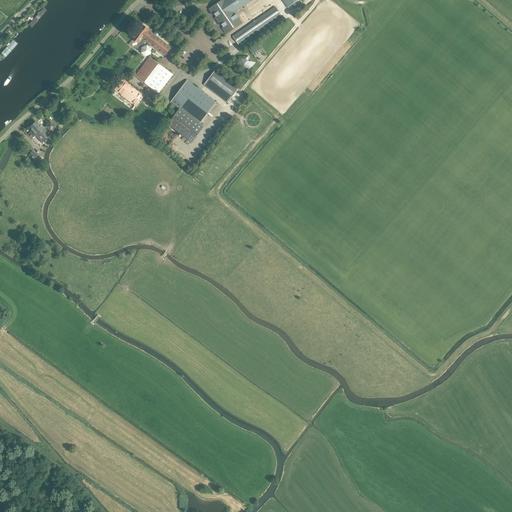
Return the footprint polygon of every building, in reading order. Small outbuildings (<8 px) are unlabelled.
[(242,23),(234,12),(251,0),(282,0),(288,7),(298,0),(223,0),(211,9),(228,33),(242,23)] [(276,7),(234,37),(239,44),(281,15),(276,7)] [(50,11),(46,8),(31,25),(36,29),(50,11)] [(149,30),(143,25),(133,39),(138,43),(139,42),(142,44),(145,40),(165,56),(171,47),(149,30)] [(21,46),(16,41),(3,55),(8,59),(21,46)] [(251,50),(254,56),(263,50),(259,44),(251,50)] [(142,47),(141,53),(146,56),(151,54),(152,48),(147,45),(142,47)] [(248,56),(238,57),(239,62),(242,63),(245,71),(253,63),(248,63),(248,56)] [(173,75),(152,59),(138,77),(159,93),(173,75)] [(215,71),(204,85),(227,102),(238,89),(215,71)] [(144,95),(123,79),(115,90),(136,106),(144,95)] [(215,102),(187,81),(171,102),(179,108),(200,123),(215,102)] [(200,123),(179,108),(167,124),(192,142),(204,127),(200,123)] [(249,114),(247,116),(246,118),(246,121),(246,124),(247,126),(249,128),(251,129),(254,129),(257,129),(259,128),(261,126),(262,123),(263,121),(262,118),(261,116),(259,114),(257,113),(254,112),(251,113),(249,114)] [(43,128),(43,129),(36,121),(29,127),(36,135),(42,142),(50,135),(43,128)] [(50,121),(45,126),(50,131),(55,126),(50,121)] [(38,163),(42,158),(34,152),(30,157),(38,163)]
